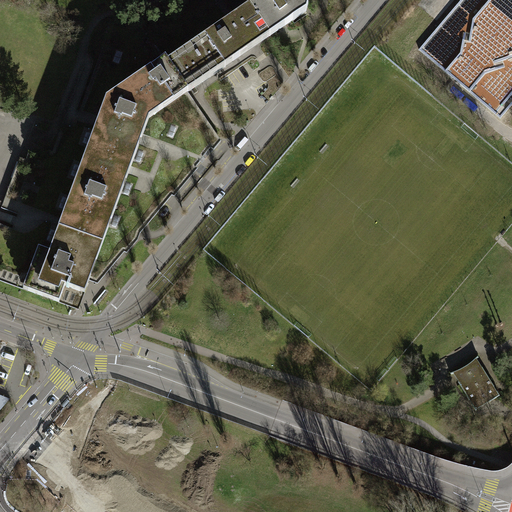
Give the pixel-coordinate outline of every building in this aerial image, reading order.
[(305,1),(305,0),(257,0),(256,1),(248,7),(268,36),(277,30),(291,20),(289,17),(302,8),(302,1),(305,1)] [(511,94),(511,0),(461,0),(419,50),(495,114),(511,94)] [(268,36),(248,7),(166,63),(186,92),(253,46),(268,36)] [(150,39),(109,24),(77,111),(91,116),(98,114),(102,115),(106,105),(166,63),(150,39)] [(166,63),(106,105),(102,115),(103,116),(100,125),(98,124),(90,148),(60,229),(49,258),(39,254),(30,280),(26,290),(57,302),(63,287),(67,288),(78,292),(84,275),(85,275),(97,243),(126,161),(133,145),(139,127),(140,124),(144,121),(186,92),(166,63)] [(150,137),(142,142),(194,160),(215,136),(194,106),(189,110),(180,107),(175,110),(171,122),(165,126),(158,124),(153,127),(150,137)] [(92,130),(73,123),(67,139),(90,148),(126,161),(172,178),(176,179),(177,176),(171,174),(176,160),(133,145),(92,130)] [(25,215),(25,216),(60,229),(97,243),(119,251),(131,236),(131,235),(138,227),(150,212),(156,205),(156,206),(170,190),(168,189),(172,178),(126,161),(90,148),(67,139),(61,137),(55,153),(34,146),(27,165),(21,163),(16,175),(15,175),(7,195),(11,202),(30,209),(27,216),(25,215)] [(97,277),(119,251),(97,243),(60,229),(25,216),(18,235),(0,228),(0,266),(16,273),(26,276),(25,278),(30,280),(31,275),(63,287),(67,288),(78,292),(84,275),(85,275),(94,279),(96,276),(97,277)] [(459,370),(453,372),(456,378),(459,382),(458,382),(476,411),(482,407),(500,396),(495,388),(482,367),(480,363),(476,358),(471,363),(465,367),(459,370)] [(0,412),(11,400),(0,395),(0,412)] [(284,407),(274,431),(293,438),(302,414),(284,407)]
